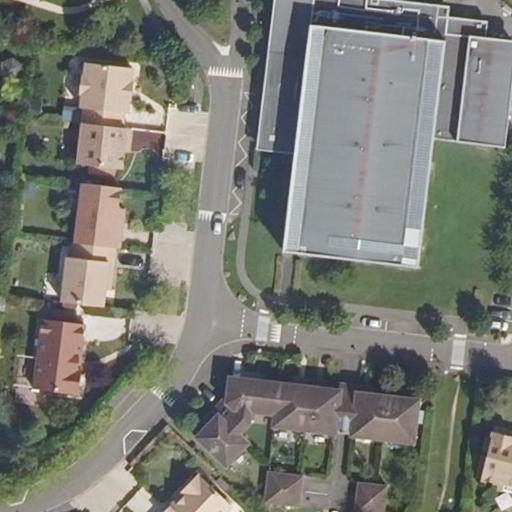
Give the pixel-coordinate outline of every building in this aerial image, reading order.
[(298,249),(435,262),(454,61),(472,63),(465,139),(511,143),(511,36),(489,34),(491,12),(376,1),(375,0),(284,0),(278,59),(297,61),(296,75),(314,77),(298,249)] [(133,68),(86,63),(85,77),(83,77),(81,94),(83,94),(81,108),(85,108),(83,123),(123,128),(124,113),(128,113),(129,100),(131,100),(133,82),(131,82),(133,68)] [(123,128),(83,123),(78,164),(123,169),(125,152),(126,145),(130,145),(132,129),(123,128)] [(122,188),(83,184),(76,243),(116,248),(121,248),(124,221),(118,220),(119,209),(122,188)] [(112,279),(116,248),(76,243),(74,243),(72,258),(68,257),(63,302),(104,307),(106,289),(107,278),(112,279)] [(85,325),(43,320),(34,389),(78,394),(82,370),(78,370),(79,357),(81,357),(85,325)] [(336,434),(342,390),(230,377),(196,438),(227,467),(250,443),(240,435),(251,424),(252,412),(275,415),(273,427),(336,434)] [(357,392),(352,435),(383,438),(383,440),(415,444),(420,400),(357,392)] [(511,436),(494,432),(482,480),(499,484),(498,489),(511,492),(511,436)] [(304,476),(269,472),(265,503),(300,507),(304,476)] [(234,511),(236,511),(203,479),(186,497),(189,500),(182,509),(179,506),(173,511),(234,511)] [(359,483),(355,511),(384,511),(388,486),(359,483)]
